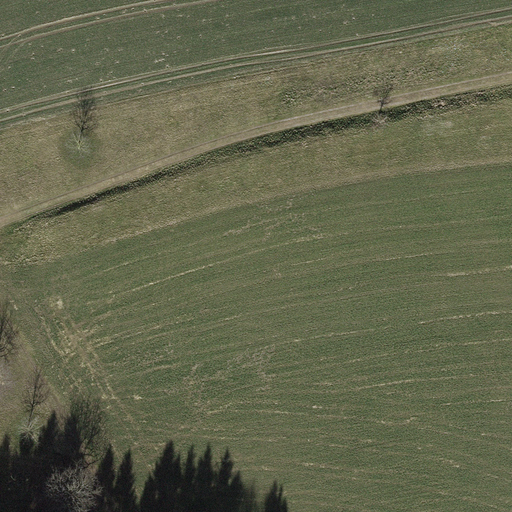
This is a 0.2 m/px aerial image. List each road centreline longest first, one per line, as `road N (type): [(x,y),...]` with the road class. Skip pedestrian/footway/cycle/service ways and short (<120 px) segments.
road 1 (track): [(0,223),(248,134),(511,72)]
road 2 (track): [(116,511),(0,314)]
